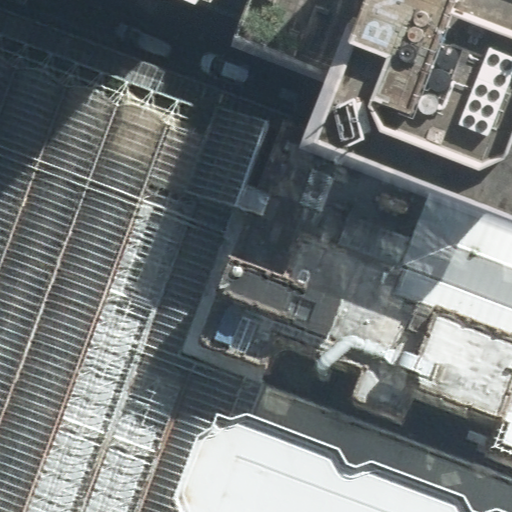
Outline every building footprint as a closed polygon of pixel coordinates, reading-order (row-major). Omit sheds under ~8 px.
[(290,0),(376,36),(391,0),(290,0)] [(511,0),(391,0),(376,36),(511,95),(511,0)] [(0,511),(205,511),(233,439),(253,384),(213,369),(280,166),(0,60),(0,511)] [(511,250),(280,166),(213,369),(253,384),(511,483),(511,250)] [(511,511),(511,483),(253,384),(233,439),(431,511),(511,511)] [(431,511),(233,439),(205,511),(431,511)]
